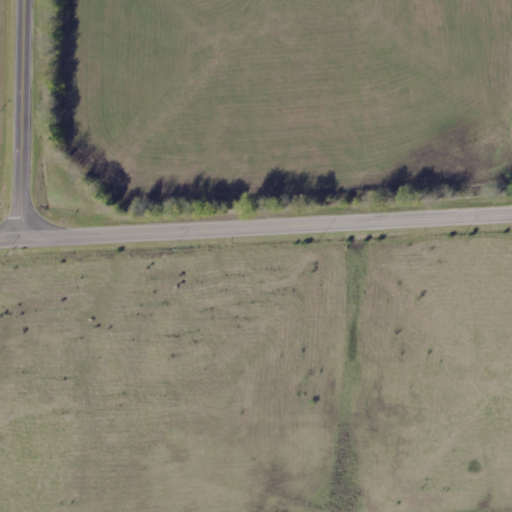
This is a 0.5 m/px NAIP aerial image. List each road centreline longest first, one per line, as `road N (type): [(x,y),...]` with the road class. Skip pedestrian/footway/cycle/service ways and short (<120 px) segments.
road 1 (tertiary): [(0,242),(511,215)]
road 2 (tertiary): [(21,241),(24,0)]
